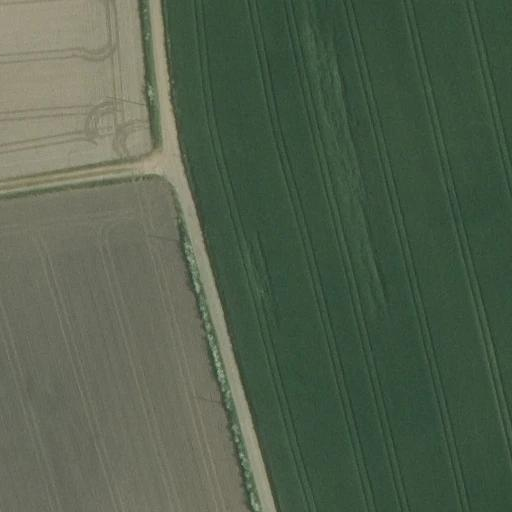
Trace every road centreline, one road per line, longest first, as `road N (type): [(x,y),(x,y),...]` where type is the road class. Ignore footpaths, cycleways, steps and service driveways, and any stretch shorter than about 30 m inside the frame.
road 1 (unclassified): [(266,511),(172,166),(155,0)]
road 2 (track): [(172,166),(0,192)]
